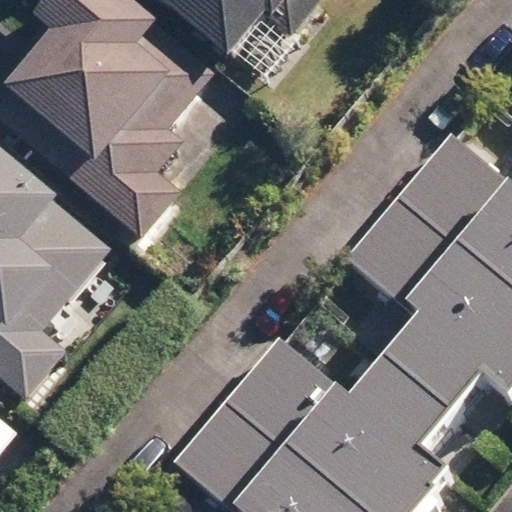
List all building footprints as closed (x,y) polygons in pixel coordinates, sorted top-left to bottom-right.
[(188,36),(148,0),(80,0),(57,26),(75,42),(9,115),(156,248),(201,198),(185,184),(240,123),(211,97),(226,82),(199,58),(187,71),(170,56),(188,36)] [(181,0),(255,67),(315,0),(181,0)] [(454,511),(511,446),(511,84),(143,511),(454,511)] [(84,216),(0,129),(0,370),(40,406),(87,360),(48,319),(83,285),(93,297),(130,261),(100,230),(68,261),(53,246),(84,216)] [(12,399),(0,388),(0,472),(30,437),(1,413),(12,399)]
